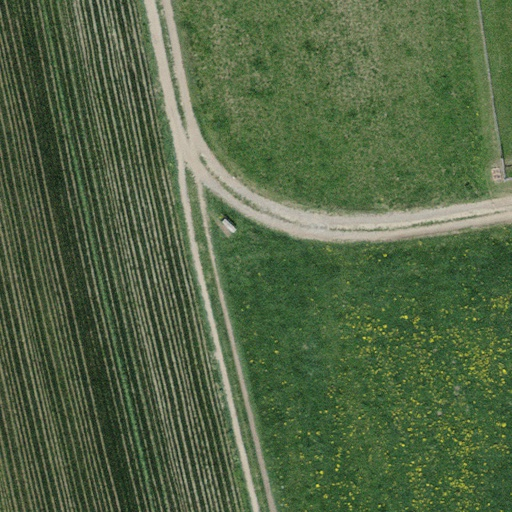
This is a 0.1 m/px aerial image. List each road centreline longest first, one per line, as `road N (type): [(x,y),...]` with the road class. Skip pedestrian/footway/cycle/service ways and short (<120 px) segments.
road 1 (unknown): [(163,0),(268,511)]
road 2 (track): [(197,144),(229,196),(299,226),(511,206)]
